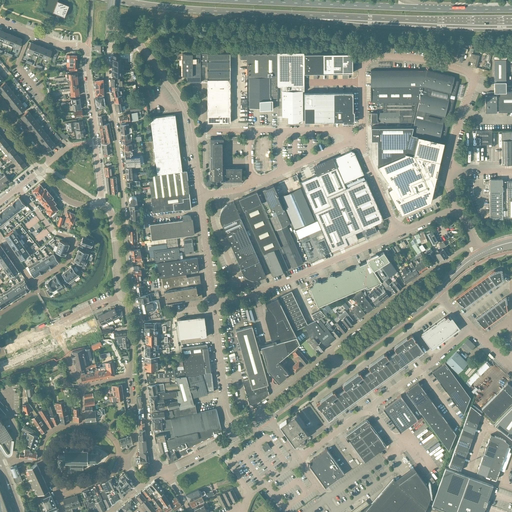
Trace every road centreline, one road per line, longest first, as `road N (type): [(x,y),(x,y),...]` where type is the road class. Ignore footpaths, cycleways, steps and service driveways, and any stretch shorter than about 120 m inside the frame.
road 1 (residential): [(161,470),(150,450),(125,247),(108,36)]
road 2 (secondary): [(116,0),(511,21)]
road 3 (secondary): [(511,9),(226,0)]
road 4 (residential): [(0,20),(86,47),(99,204)]
road 5 (residential): [(0,236),(32,283),(64,264),(75,240),(53,232),(17,187)]
road 6 (unclassified): [(199,196),(180,98),(135,40),(108,36)]
road 7 (unclassified): [(212,303),(398,234)]
road 8 (residential): [(474,242),(327,352)]
road 9 (residential): [(54,488),(39,458),(55,428),(102,430),(124,463)]
road 10 (unclassified): [(447,172),(475,79),(424,59)]
road 11 (unclassified): [(360,140),(365,58),(424,59)]
road 12 (unclassified): [(238,429),(225,407),(212,303)]
road 13 (unclassified): [(339,366),(435,292)]
